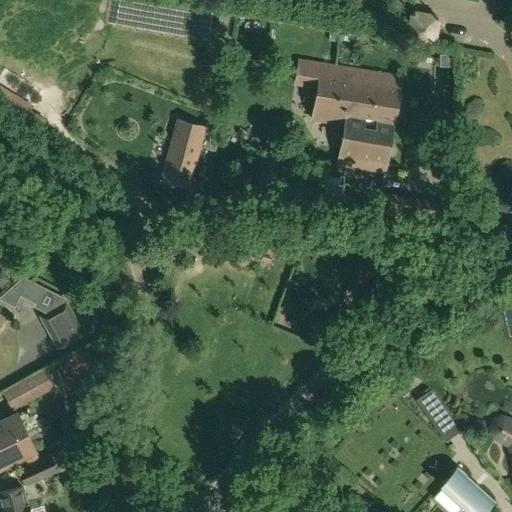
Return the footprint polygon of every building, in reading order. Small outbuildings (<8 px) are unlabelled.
[(413,12),(408,37),(433,42),(438,17),(413,12)] [(440,54),(440,66),(448,66),(451,66),(451,58),(447,58),(447,54),(440,54)] [(345,123),(343,134),(354,136),(360,93),(351,91),(355,68),(298,59),(295,81),(318,85),(312,118),(345,123)] [(400,76),(355,68),(351,91),(360,93),(354,136),(343,134),(338,165),(384,172),(400,76)] [(162,178),(188,186),(200,145),(214,149),(219,130),(178,119),(162,178)] [(260,154),(255,183),(280,188),(285,159),(260,154)] [(43,286),(22,275),(7,288),(34,302),(43,286)] [(67,305),(66,302),(44,314),(41,316),(58,347),(83,333),(67,305)] [(46,367),(2,391),(13,410),(56,386),(46,367)] [(438,421),(451,411),(434,387),(420,396),(438,421)] [(511,452),(511,418),(503,414),(501,414),(499,414),(497,414),(495,415),(493,416),(492,418),(490,419),(489,421),(488,423),(488,425),(488,427),(488,429),(488,431),(489,433),(490,435),(491,437),(493,438),(494,440),(510,446),(511,453),(511,452)] [(11,416),(0,421),(0,465),(28,452),(11,416)] [(19,469),(25,484),(57,469),(51,455),(19,469)] [(483,511),(495,500),(457,465),(440,483),(462,504),(454,511),(483,511)] [(22,486),(0,491),(0,504),(2,511),(0,511),(30,511),(28,505),(27,505),(22,486)]
